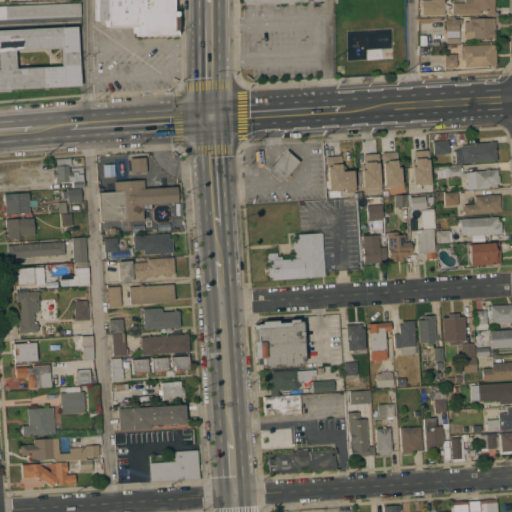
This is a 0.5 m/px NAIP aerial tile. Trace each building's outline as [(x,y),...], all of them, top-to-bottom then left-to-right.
[(173,0),(173,11),(176,11),(176,16),(177,16),(177,30),(176,30),(176,36),(136,36),(136,26),(106,26),(106,20),(95,20),(95,0),(173,0)] [(443,0),(443,14),(421,15),(421,0),(443,0)] [(493,0),(494,15),(486,15),(486,10),(480,10),(480,13),(452,14),(452,2),(464,2),(464,0),(493,0)] [(0,6),(79,3),(80,16),(0,19),(0,6)] [(463,39),(463,21),(468,21),(468,18),(494,17),(494,31),(494,32),(494,35),(494,37),(494,38),(463,39)] [(446,43),(446,30),(445,30),(445,19),(461,18),(461,23),(458,23),(458,43),(446,43)] [(0,29),(76,26),(79,86),(0,89),(0,29)] [(419,44),(419,38),(420,38),(420,34),(424,34),(425,35),(427,35),(427,44),(419,44)] [(494,44),(495,66),(464,67),(463,60),(460,60),(459,45),(494,44)] [(455,54),(456,61),(456,65),(456,67),(443,68),(443,54),(455,54)] [(463,133),(464,139),(459,139),(459,142),(447,142),(448,153),(432,154),(432,141),(448,140),(447,134),(463,133)] [(454,163),(453,151),(460,147),(459,145),(473,144),(473,143),(489,142),(495,141),(495,147),(495,161),(454,163)] [(298,161),(288,173),(291,176),(287,181),(283,178),(281,180),(276,176),(274,178),(266,171),(275,161),(272,159),(281,148),(284,151),(285,150),(298,161)] [(429,184),(417,185),(417,183),(411,184),(410,161),(413,160),(412,151),(427,150),(429,184)] [(380,152),(395,151),(396,162),(399,161),(400,185),(395,185),(395,187),(383,187),(380,152)] [(379,188),(367,188),(367,187),(361,187),(360,164),(362,164),(362,154),(377,153),(379,188)] [(325,157),(339,156),(340,166),(343,165),(343,172),(349,171),(351,188),(339,189),(339,190),(328,191),(325,157)] [(145,172),(129,173),(128,158),(144,157),(145,172)] [(72,188),(71,181),(55,182),(54,177),(51,177),(51,171),(54,171),(54,166),(55,166),(55,160),(70,159),(70,165),(68,165),(68,172),(70,172),(70,168),(77,168),(83,168),(84,173),(82,174),(83,187),(72,188)] [(114,175),(103,176),(102,164),(113,163),(114,175)] [(437,167),(437,166),(460,164),(460,166),(460,172),(462,172),(464,172),(467,172),(473,171),(484,170),(484,169),(489,168),(489,169),(496,169),(497,175),(498,175),(498,183),(496,183),(496,187),(466,189),(465,176),(461,176),(460,175),(442,177),(442,178),(437,178),(436,169),(437,169),(437,167)] [(176,186),(177,202),(149,204),(150,209),(142,210),(142,220),(119,222),(119,220),(100,221),(98,192),(113,191),(113,181),(143,179),(143,188),(176,186)] [(79,188),(80,201),(66,201),(66,198),(61,198),(60,191),(66,190),(65,189),(79,188)] [(456,193),(457,205),(443,205),(443,194),(442,192),(456,191),(456,193)] [(19,213),(4,214),(4,204),(3,200),(2,200),(2,197),(3,197),(3,194),(28,192),(28,200),(34,200),(34,206),(28,206),(29,212),(23,213),(22,214),(20,214),(19,213)] [(408,209),(407,206),(394,207),(393,199),(387,199),(387,197),(393,196),(393,195),(408,194),(409,194),(409,195),(409,197),(424,196),(425,208),(409,209),(408,209)] [(463,214),(463,211),(461,212),(461,207),(462,206),(462,204),(474,203),(473,196),(486,195),(486,194),(491,194),(491,195),(499,194),(500,211),(463,214)] [(65,212),(57,213),(56,202),(65,201),(65,212)] [(382,219),(366,220),(365,205),(380,204),(382,219)] [(420,211),(433,210),(434,228),(432,228),(434,258),(431,258),(431,259),(427,259),(427,258),(416,259),(414,230),(419,230),(418,229),(422,229),(420,211)] [(71,225),(60,226),(59,214),(70,213),(71,225)] [(496,216),(497,222),(499,221),(500,234),(467,236),(466,234),(459,235),(458,218),(496,216)] [(32,217),(33,235),(20,236),(20,238),(6,239),(6,227),(5,227),(4,219),(32,217)] [(385,232),(396,231),(396,235),(404,234),(405,242),(410,241),(410,253),(405,253),(406,257),(403,257),(403,260),(387,261),(385,232)] [(324,276),(267,280),(266,260),(267,260),(267,253),(276,252),(276,256),(280,256),(281,259),(293,258),(292,234),(321,232),(324,276)] [(168,233),(168,239),(171,239),(172,253),(143,254),(142,249),(133,250),(132,236),(168,233)] [(361,235),(377,234),(378,247),(385,247),(385,259),(379,260),(379,262),(363,263),(361,235)] [(75,262),(72,262),(70,238),(85,237),(86,262),(75,262)] [(116,237),(117,251),(103,252),(102,238),(116,237)] [(63,241),(64,254),(7,258),(6,245),(63,241)] [(470,266),(468,244),(498,242),(500,264),(470,266)] [(172,257),(173,273),(169,274),(169,276),(164,276),(164,274),(156,274),(156,277),(151,277),(151,275),(149,275),(149,277),(144,277),(144,279),(139,279),(139,277),(134,278),(134,279),(131,279),(131,281),(122,281),(122,283),(117,283),(116,261),(130,260),(130,263),(146,262),(146,258),(172,257)] [(86,267),(87,267),(88,285),(67,286),(67,279),(72,278),(72,275),(74,275),(74,267),(76,267),(75,262),(86,262),(86,267)] [(8,286),(7,268),(32,267),(33,267),(42,267),(43,284),(34,285),(33,284),(8,286)] [(138,286),(138,285),(142,284),(142,286),(172,284),(173,301),(155,302),(155,303),(129,304),(128,287),(138,286)] [(120,306),(107,307),(106,287),(119,286),(120,306)] [(14,292),(37,291),(38,312),(32,312),(33,323),(36,322),(36,332),(31,332),(31,333),(28,334),(28,332),(18,333),(16,312),(20,312),(19,302),(15,302),(14,292)] [(88,320),(73,321),(73,307),(73,300),(83,300),(83,306),(87,306),(88,320)] [(511,304),(511,322),(510,323),(510,322),(507,322),(507,323),(504,323),(503,322),(496,323),(496,324),(494,324),(494,323),(490,323),(489,306),(494,306),(494,305),(496,305),(501,305),(501,304),(505,304),(505,305),(508,305),(508,302),(511,302),(511,303),(511,304)] [(143,329),(142,313),(141,313),(141,311),(142,311),(142,308),(158,307),(158,308),(161,308),(161,312),(173,311),(173,309),(175,309),(175,310),(178,310),(179,327),(143,329)] [(486,329),(474,330),(473,324),(476,324),(475,310),(485,310),(486,329)] [(464,340),(461,340),(461,342),(458,342),(458,344),(449,344),(448,341),(443,341),(441,318),(446,318),(446,314),(457,313),(457,317),(463,317),(464,340)] [(434,342),(417,343),(416,320),(422,319),(422,315),(433,315),(434,342)] [(110,333),(109,333),(107,320),(121,318),(122,334),(110,335),(110,333)] [(260,324),(260,321),(276,320),(276,323),(288,322),(287,319),(296,319),(296,322),(300,321),(303,363),(297,363),(297,365),(281,366),(281,364),(271,364),(271,367),(262,368),(262,365),(257,365),(255,342),(256,342),(255,324),(258,324),(260,324)] [(414,354),(399,354),(399,347),(393,347),(392,334),(398,333),(397,324),(401,324),(401,321),(413,320),(414,354)] [(389,322),(390,330),(383,331),(385,359),(369,360),(367,332),(366,323),(389,322)] [(363,325),(364,349),(351,350),(351,352),(348,352),(348,350),(347,350),(346,341),(349,341),(348,335),(346,335),(345,325),(355,324),(355,325),(363,325)] [(511,346),(489,348),(488,331),(511,330),(511,335),(511,346)] [(140,354),(139,337),(146,336),(146,335),(149,335),(149,336),(168,335),(168,334),(171,334),(171,335),(182,334),(182,333),(185,333),(185,334),(187,334),(188,351),(140,354)] [(122,334),(124,348),(126,348),(127,354),(112,356),(110,335),(122,334)] [(93,359),(82,360),(81,347),(78,347),(78,341),(80,341),(80,337),(91,336),(93,359)] [(35,342),(36,360),(14,362),(14,354),(12,354),(11,349),(13,349),(13,343),(35,342)] [(474,356),(460,357),(460,344),(473,343),(474,356)] [(443,360),(434,360),(433,347),(442,347),(443,360)] [(487,347),(488,355),(476,356),(475,348),(487,347)] [(188,355),(188,369),(181,370),(182,372),(173,373),(173,370),(174,370),(174,366),(170,366),(170,356),(188,355)] [(166,357),(167,370),(163,370),(163,373),(155,374),(155,371),(151,372),(150,358),(166,357)] [(146,358),(147,372),(143,372),(144,375),(135,375),(135,373),(132,373),(131,359),(146,358)] [(475,371),(463,372),(463,359),(474,358),(475,371)] [(109,360),(119,359),(120,368),(121,368),(122,380),(110,381),(109,360)] [(355,361),(356,374),(344,375),(343,362),(355,361)] [(511,378),(481,380),(481,368),(490,368),(490,363),(511,361),(511,378)] [(50,386),(28,388),(27,382),(26,381),(25,380),(16,380),(16,378),(15,378),(14,367),(25,367),(32,367),(31,365),(48,364),(48,372),(50,386)] [(90,382),(75,383),(74,370),(89,369),(90,382)] [(263,398),(263,396),(268,396),(268,383),(268,372),(295,370),(314,369),(314,376),(310,376),(310,377),(311,377),(307,382),(298,383),(298,387),(296,388),(296,389),(277,390),(277,395),(299,394),(299,395),(263,398)] [(391,372),(392,386),(375,387),(375,373),(391,372)] [(65,386),(64,377),(73,377),(74,385),(65,386)] [(333,380),(333,391),(311,393),(310,381),(333,380)] [(179,381),(179,387),(182,387),(183,397),(167,398),(167,399),(161,400),(159,382),(179,381)] [(511,381),(511,402),(498,404),(498,399),(477,400),(477,399),(469,400),(469,385),(477,385),(477,384),(511,381)] [(126,383),(127,390),(114,391),(114,384),(126,383)] [(60,414),(59,393),(82,391),(84,412),(60,414)] [(368,391),(369,403),(349,404),(348,392),(368,391)] [(432,392),(444,391),(445,412),(433,412),(432,392)] [(299,415),(279,416),(279,413),(264,414),(263,401),(263,398),(299,395),(299,415)] [(392,403),(393,417),(377,418),(377,404),(392,403)] [(183,404),(184,422),(149,424),(149,428),(118,430),(117,409),(183,404)] [(21,428),(21,425),(27,425),(26,409),(52,407),(53,433),(21,436),(21,433),(20,432),(20,429),(21,428)] [(505,408),(511,407),(511,429),(486,431),(485,420),(497,419),(497,414),(506,413),(505,408)] [(367,447),(372,446),(373,455),(349,457),(348,443),(349,443),(348,432),(346,413),(358,412),(358,419),(365,419),(367,447)] [(442,443),(437,444),(437,447),(433,447),(434,450),(424,450),(422,418),(434,417),(435,426),(441,426),(442,443)] [(390,451),(388,451),(388,454),(378,455),(378,452),(375,452),(374,428),(381,428),(381,426),(384,426),(384,428),(389,427),(390,451)] [(400,453),(398,428),(419,426),(420,439),(421,439),(421,450),(415,450),(415,449),(411,450),(411,452),(410,452),(410,453),(406,454),(406,453),(405,453),(405,454),(402,454),(402,453),(400,453)] [(496,434),(498,434),(498,433),(511,432),(511,453),(497,454),(497,447),(495,447),(495,448),(479,448),(478,435),(478,434),(485,434),(494,433),(494,434),(494,436),(496,436),(496,434)] [(460,435),(467,434),(468,436),(468,437),(471,436),(471,441),(468,441),(468,440),(462,441),(463,461),(451,461),(451,459),(450,438),(459,437),(459,438),(461,438),(461,437),(460,435)] [(78,461),(78,460),(52,461),(52,458),(33,460),(33,459),(28,459),(28,454),(19,455),(18,445),(32,444),(32,439),(51,438),(51,442),(57,441),(58,453),(69,453),(68,448),(84,447),(84,446),(97,445),(98,456),(85,457),(85,460),(78,461)] [(334,469),(269,472),(267,460),(266,460),(265,453),(267,453),(267,451),(290,449),(290,452),(294,452),(294,446),(294,441),(305,441),(305,445),(306,445),(306,451),(310,450),(310,448),(333,446),(333,449),(335,449),(335,455),(333,455),(334,469)] [(196,450),(197,478),(149,481),(148,463),(173,461),(172,451),(196,450)] [(91,472),(79,473),(78,461),(85,460),(91,460),(91,472)] [(55,485),(55,483),(54,483),(51,487),(42,480),(41,481),(37,477),(32,476),(21,477),(20,464),(21,464),(22,465),(36,463),(50,473),(49,463),(54,463),(54,462),(65,462),(66,472),(65,472),(65,474),(74,474),(74,484),(55,485)] [(485,500),(485,499),(488,499),(495,498),(495,511),(481,511),(481,503),(479,503),(479,511),(478,511),(475,511),(474,500),(485,500)] [(451,511),(451,501),(466,500),(466,511),(451,511)] [(475,511),(467,511),(467,500),(474,500),(475,511)]
